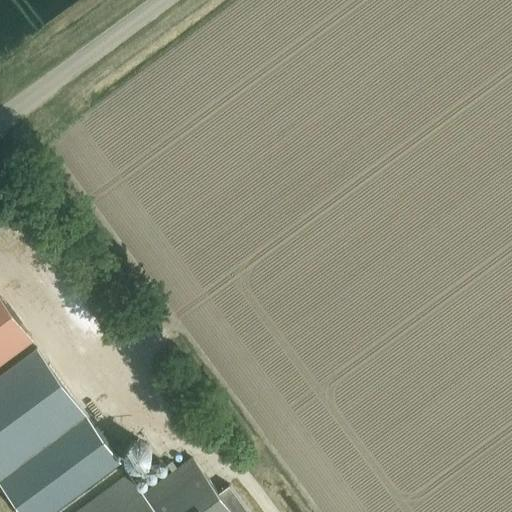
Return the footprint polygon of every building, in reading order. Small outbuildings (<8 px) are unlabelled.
[(0,85),(3,88),(14,74),(6,67),(0,73),(0,85)] [(26,216),(12,196),(1,204),(15,224),(26,216)] [(0,297),(0,363),(31,340),(0,297)] [(0,479),(86,416),(36,348),(0,374),(0,479)] [(119,415),(102,431),(116,446),(133,430),(119,415)] [(49,511),(119,460),(86,416),(0,479),(0,480),(23,511),(49,511)] [(140,441),(138,441),(136,441),(134,441),(132,442),(130,443),(128,444),(127,446),(126,447),(125,449),(124,451),(124,453),(124,455),(124,457),(125,459),(126,461),(127,463),(128,464),(130,465),(132,466),(134,467),(135,468),(138,468),(140,468),(141,467),(143,466),(145,465),(147,464),(148,463),(149,461),(150,459),(151,457),(151,455),(151,453),(151,451),(150,449),(149,447),(148,446),(147,444),(145,443),(143,442),(142,441),(140,441)] [(231,511),(192,459),(119,511),(231,511)]
